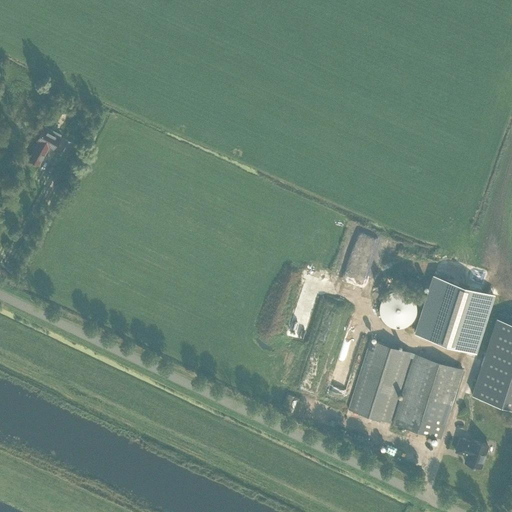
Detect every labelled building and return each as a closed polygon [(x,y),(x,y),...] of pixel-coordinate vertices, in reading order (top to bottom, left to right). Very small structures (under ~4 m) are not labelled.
[(49,129),(44,126),(40,134),(42,135),(38,143),(37,143),(29,158),(39,164),(48,146),(53,149),(60,135),(56,133),(57,131),(50,127),(49,129)] [(65,155),(72,141),(64,137),(56,151),(65,155)] [(393,423),(440,438),(463,369),(468,371),(493,293),(435,274),(409,358),(413,359),(393,423)] [(416,314),(417,310),(416,306),(415,302),(413,298),(410,295),(407,293),(403,291),(399,291),(395,291),(391,292),(388,294),(385,296),(382,299),(380,303),(379,307),(379,311),(380,315),(382,319),(384,322),(387,324),(391,326),(395,328),(399,328),(403,327),(406,326),(410,324),(413,321),(415,317),(416,314)] [(511,407),(511,322),(496,317),(471,394),(511,407)] [(388,421),(410,352),(370,339),(348,408),(388,421)] [(315,396),(283,396),(283,406),(294,406),(294,407),(315,407),(315,396)] [(465,462),(480,467),(484,454),(486,453),(488,449),(487,446),(488,444),(473,440),(472,442),(460,438),(456,451),(468,455),(465,462)]
